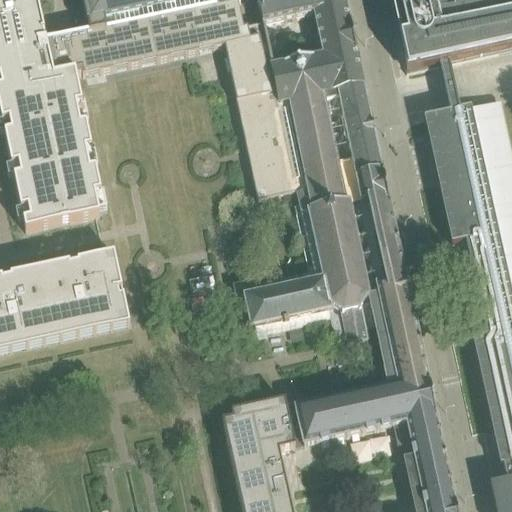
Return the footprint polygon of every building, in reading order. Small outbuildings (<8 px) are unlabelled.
[(0,0),(0,80),(0,81),(2,91),(0,92),(0,118),(2,126),(9,124),(12,135),(4,137),(11,170),(19,168),(21,179),(13,181),(21,214),(28,212),(31,223),(23,225),(25,236),(100,220),(95,198),(101,196),(96,172),(89,173),(85,154),(92,153),(86,128),(80,129),(75,110),(82,109),(75,76),(54,80),(46,44),(36,0),(0,0)] [(87,27),(89,35),(67,40),(53,43),(46,44),(54,80),(75,76),(82,74),(83,81),(224,51),(249,147),(259,211),(302,201),(303,207),(304,206),(305,211),(299,212),(313,278),(260,289),(260,287),(248,289),(247,288),(236,290),(239,305),(240,304),(244,325),(246,325),(248,335),(251,337),(253,332),(264,330),(264,333),(268,332),(267,329),(277,327),(278,330),(282,329),(281,326),(292,323),(292,326),(296,325),(295,323),(305,320),(305,323),(309,322),(309,319),(319,317),(319,320),(323,319),(322,316),(327,315),(334,345),(346,342),(348,352),(368,348),(365,338),(377,336),(390,395),(299,415),(307,451),(396,432),(403,465),(406,465),(415,511),(456,511),(455,508),(454,508),(452,498),(435,420),(436,420),(428,385),(427,385),(410,307),(411,307),(405,281),(397,246),(389,211),(390,211),(382,176),(353,47),(343,0),(81,0),(87,27)] [(511,0),(389,0),(406,77),(443,69),(449,68),(511,54),(511,0)] [(458,115),(459,115),(449,68),(443,69),(454,116),(458,115)] [(511,511),(511,164),(499,106),(459,115),(458,115),(454,116),(449,117),(447,118),(425,123),(439,188),(447,225),(452,248),(465,245),(486,342),(473,344),(493,432),(493,433),(496,450),(500,468),(504,486),(496,488),(495,488),(490,490),(494,511),(511,511)] [(0,343),(7,342),(9,352),(26,348),(27,348),(44,344),(42,335),(58,331),(59,331),(75,328),(77,337),(93,334),(94,333),(111,330),(109,320),(127,317),(123,300),(119,301),(118,295),(122,294),(114,258),(77,266),(78,269),(70,270),(69,267),(10,280),(11,283),(3,285),(2,282),(0,282),(0,343)] [(290,511),(278,456),(294,452),(283,405),(231,417),(232,423),(222,426),(241,511),(290,511)]
